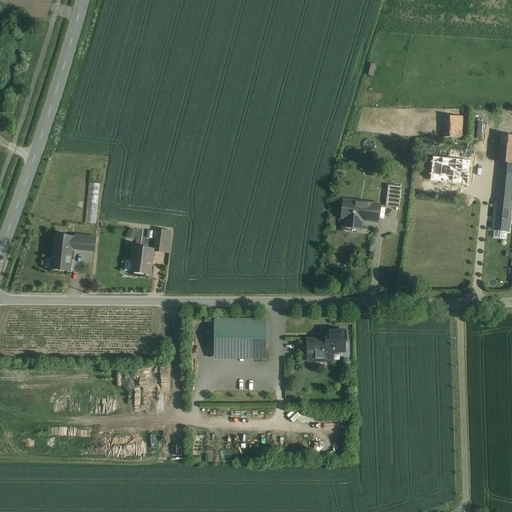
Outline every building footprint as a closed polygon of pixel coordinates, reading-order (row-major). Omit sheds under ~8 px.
[(376,65),(371,64),(368,75),(373,77),(376,65)] [(462,138),(462,117),(445,117),(445,132),(445,138),(462,138)] [(474,138),(481,140),(485,123),(477,121),(474,138)] [(511,136),(502,136),(499,163),(501,163),(511,164),(511,136)] [(459,160),(433,157),(431,182),(456,184),(459,160)] [(480,162),(459,160),(456,184),(477,187),(480,162)] [(511,182),(511,164),(501,163),(497,203),(510,204),(511,182)] [(96,219),(100,179),(89,178),(86,218),(96,219)] [(399,208),(402,188),(389,186),(386,206),(399,208)] [(380,206),(344,201),(342,218),(346,219),(345,227),(361,229),(362,221),(378,223),(380,206)] [(497,203),(496,203),(493,230),(508,232),(511,205),(510,204),(497,203)] [(129,229),(128,244),(136,245),(137,230),(129,229)] [(171,254),(173,231),(156,230),(155,252),(171,254)] [(73,238),(56,236),(52,270),(69,272),(73,240),(73,238)] [(151,250),(134,248),(131,272),(150,275),(151,266),(149,265),(151,250)] [(266,321),(215,321),(215,350),(255,351),(255,360),(266,360),(266,321)] [(345,332),(326,332),(326,341),(332,341),(332,352),(345,352),(345,332)] [(326,341),(308,341),(308,360),(315,360),(316,360),(316,362),(324,362),(324,360),(325,360),(332,360),(332,352),(332,341),(326,341)]
